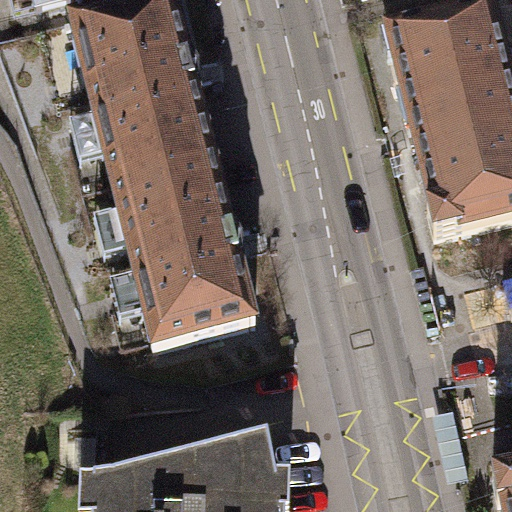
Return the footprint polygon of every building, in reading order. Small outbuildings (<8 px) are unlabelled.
[(68,26),(111,190),(212,163),(194,95),(197,82),(195,76),(193,70),(186,62),(169,0),(151,6),(149,0),(32,0),(37,17),(74,9),(77,23),(68,26)] [(511,223),(511,107),(488,13),(390,36),(432,212),(425,220),(432,243),(511,223)] [(111,190),(151,357),(254,328),(237,268),(244,260),(241,249),(237,239),(229,235),(212,163),(111,190)] [(289,511),(290,486),(274,487),(267,448),(112,486),(80,486),(79,511),(289,511)] [(511,511),(511,474),(490,479),(495,506),(502,505),(503,511),(511,511)]
